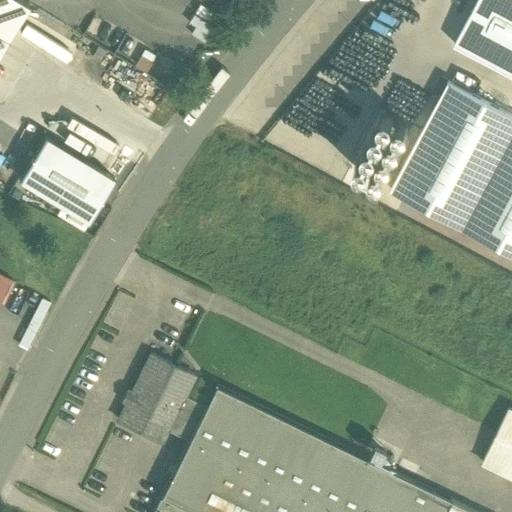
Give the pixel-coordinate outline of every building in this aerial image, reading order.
[(0,51),(10,36),(0,30),(0,51)] [(511,114),(449,81),(393,187),(511,250),(511,114)] [(275,121),(265,139),(319,171),(330,152),(275,121)] [(115,178),(45,136),(19,178),(89,221),(115,178)] [(0,299),(7,303),(18,279),(0,271),(0,299)] [(194,374),(152,353),(133,391),(130,389),(123,402),(127,404),(119,420),(161,441),(166,430),(189,441),(206,406),(184,395),(194,374)] [(451,499),(216,385),(189,441),(153,511),(444,511),(451,500),(451,499)] [(511,409),(509,408),(482,462),(511,476),(511,409)] [(476,511),(451,499),(451,500),(444,511),(476,511)]
